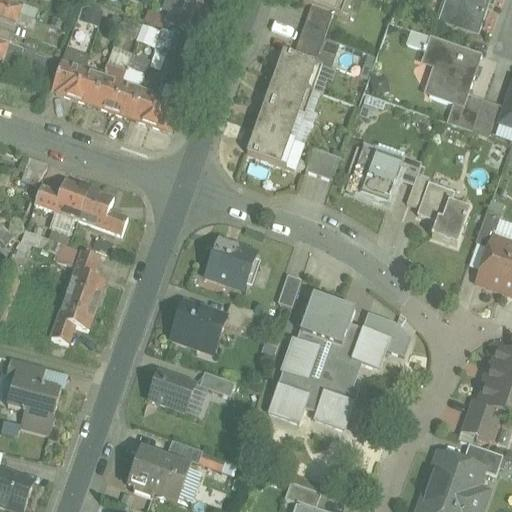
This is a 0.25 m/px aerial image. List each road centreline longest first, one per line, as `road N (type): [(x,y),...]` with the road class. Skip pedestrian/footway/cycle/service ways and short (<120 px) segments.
road 1 (residential): [(183,186),(335,239),(431,316),(447,340),(448,369),(379,511)]
road 2 (residential): [(183,186),(68,511)]
road 3 (residential): [(250,0),(183,186)]
road 4 (residential): [(0,117),(183,186)]
